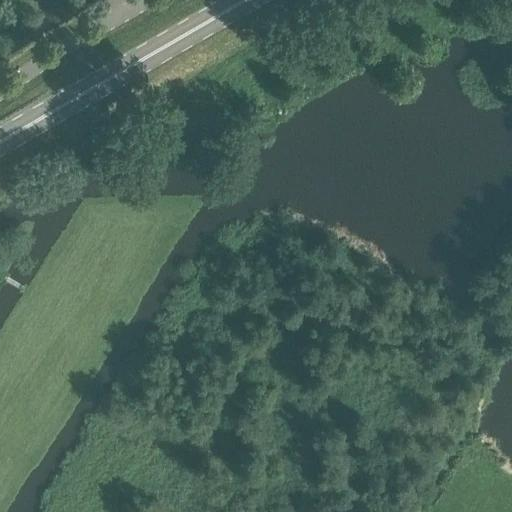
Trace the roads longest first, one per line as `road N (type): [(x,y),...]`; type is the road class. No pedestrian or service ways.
road 1 (secondary): [(0,141),(243,0)]
road 2 (unclassified): [(0,92),(52,52),(146,0)]
